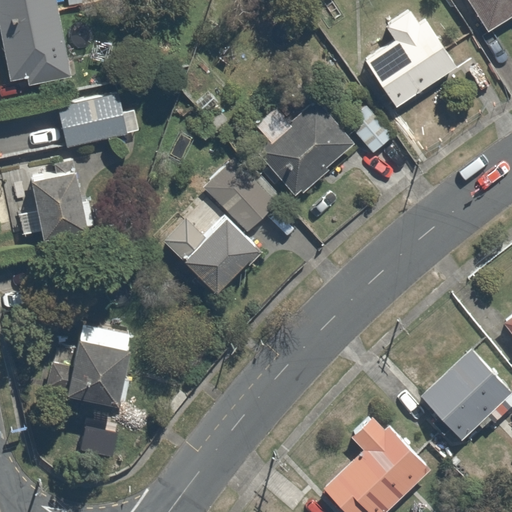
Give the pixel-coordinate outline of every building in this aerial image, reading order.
[(0,0),(0,80),(46,71),(30,0),(0,0)] [(345,57),(375,102),(435,62),(397,0),(396,0),(371,15),(382,30),(345,57)] [(492,10),(503,30),(511,25),(511,0),(443,0),(460,29),(492,10)] [(115,86),(51,97),(59,143),(123,133),(115,86)] [(357,86),(332,108),(366,147),(391,126),(357,86)] [(231,149),(268,193),(326,144),(289,100),(231,149)] [(0,199),(8,227),(55,214),(39,157),(0,168),(0,199)] [(136,240),(180,285),(226,240),(195,209),(173,230),(160,216),(136,240)] [(511,329),(511,304),(499,314),(511,329)] [(32,386),(84,396),(96,336),(44,326),(32,386)] [(459,347),(414,389),(454,432),(499,389),(459,347)] [(339,425),(357,443),(313,484),(339,511),(366,511),(420,461),(387,427),(381,420),(363,402),(339,425)]
